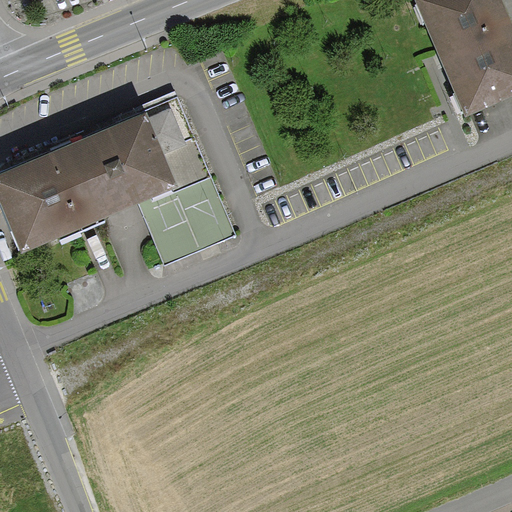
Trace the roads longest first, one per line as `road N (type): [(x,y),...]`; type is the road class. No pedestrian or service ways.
road 1 (residential): [(18,352),(511,138)]
road 2 (secondary): [(191,0),(4,77)]
road 3 (residential): [(84,511),(18,352)]
